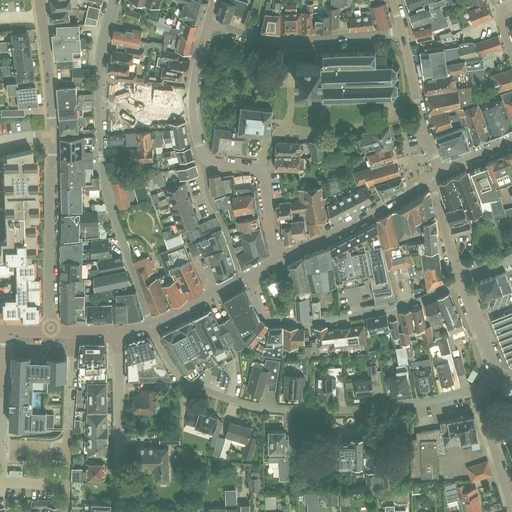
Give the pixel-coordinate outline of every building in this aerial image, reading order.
[(49,7),(50,11),(72,8),(70,0),(50,0),(52,6),(49,7)] [(175,0),(185,3),(180,18),(190,21),(201,24),(208,2),(200,0),(175,0)] [(223,0),(222,0),(216,17),(230,22),(233,12),(236,13),(235,15),(242,17),(246,7),(247,3),(239,0),(223,0)] [(368,0),(376,28),(392,25),(386,2),(376,5),(374,0),(368,0)] [(405,0),(409,9),(418,5),(433,0),(405,0)] [(440,0),(409,11),(414,26),(430,21),(434,19),(431,10),(446,5),(444,0),(440,0)] [(265,13),(261,31),(271,32),(273,8),(270,8),(271,2),(267,1),(265,13)] [(273,8),(271,32),(280,33),(280,15),(280,3),(275,3),(275,9),(273,8)] [(486,3),(468,10),(474,25),(492,18),(486,3)] [(303,32),(313,32),(313,4),(307,5),(308,13),(302,13),(303,32)] [(286,13),(281,13),(282,33),(292,33),(291,5),(286,5),(286,10),(286,13)] [(296,5),(291,5),(292,33),(301,33),(301,13),(296,13),(296,10),(296,5)] [(89,6),(87,11),(99,14),(100,8),(89,6)] [(253,9),(246,7),(242,17),(241,20),(248,23),(253,9)] [(339,8),(330,8),(326,7),(326,12),(323,12),(322,15),(314,14),(314,30),(331,31),(331,23),(338,23),(339,8)] [(61,21),(61,25),(70,24),(69,15),(73,15),(72,8),(50,11),(51,23),(61,21)] [(123,16),(139,21),(141,13),(126,8),(123,16)] [(371,10),(362,11),(362,16),(351,17),(350,30),(374,27),(371,10)] [(84,24),(87,24),(96,25),(99,14),(87,11),(84,24)] [(452,24),(459,21),(456,13),(449,16),(452,24)] [(417,39),(418,41),(434,37),(432,30),(449,25),(446,16),(430,21),(431,24),(415,28),(416,34),(415,35),(416,38),(417,39)] [(158,21),(156,26),(165,29),(165,31),(168,32),(168,33),(195,38),(199,26),(184,21),(181,30),(171,28),(172,26),(158,21)] [(80,24),(57,25),(57,34),(53,34),(55,58),(56,57),(57,68),(74,67),(73,56),(81,56),(81,48),(89,48),(88,40),(87,40),(87,38),(80,38),(80,24)] [(125,32),(114,30),(112,41),(127,44),(127,45),(145,48),(161,51),(162,50),(163,42),(152,40),(151,43),(140,41),(142,31),(126,28),(125,32)] [(12,41),(0,42),(0,47),(31,44),(30,37),(28,38),(27,33),(11,35),(12,41)] [(191,54),(195,38),(168,33),(167,36),(179,39),(176,50),(191,54)] [(498,35),(475,43),(477,55),(488,52),(502,48),(498,35)] [(461,43),(460,43),(457,46),(443,48),(440,46),(425,48),(425,51),(420,52),(422,62),(417,63),(419,77),(439,74),(449,72),(485,68),(483,57),(460,60),(460,58),(477,55),(475,43),(472,41),(461,43)] [(31,44),(0,47),(0,51),(13,50),(14,57),(30,55),(29,48),(31,48),(31,44)] [(143,56),(144,56),(145,48),(127,45),(127,46),(130,46),(130,52),(114,50),(112,57),(111,60),(132,63),(132,62),(133,63),(134,56),(143,57),(143,56)] [(168,68),(187,71),(188,71),(190,62),(175,59),(176,54),(179,54),(162,50),(161,51),(160,58),(163,59),(169,60),(168,68)] [(297,63),(298,87),(322,86),(323,98),(392,97),(397,91),(397,84),(393,79),(397,75),(397,69),(392,64),(387,65),(387,55),(375,55),(375,52),(314,54),(315,62),(297,63)] [(15,65),(2,66),(0,66),(0,70),(33,66),(33,61),(30,62),(30,55),(14,57),(15,65)] [(119,72),(119,80),(131,81),(135,82),(135,81),(145,83),(146,74),(145,74),(145,78),(136,77),(137,72),(129,71),(130,64),(132,64),(132,63),(111,60),(112,57),(109,57),(108,71),(119,72)] [(33,66),(0,70),(0,75),(3,75),(16,74),(17,80),(32,78),(32,72),(34,72),(33,66)] [(74,67),(72,79),(90,80),(91,69),(74,67)] [(168,68),(163,67),(161,75),(162,75),(161,76),(146,74),(145,83),(163,85),(163,78),(181,81),(182,75),(187,76),(188,71),(187,71),(168,68)] [(511,68),(493,75),(498,91),(511,85),(511,68)] [(426,94),(446,91),(457,89),(454,73),(424,77),(426,94)] [(57,87),(59,102),(84,100),(83,93),(78,94),(79,96),(77,96),(76,86),(80,85),(80,81),(62,80),(62,86),(57,87)] [(36,104),(35,85),(22,87),(21,81),(6,83),(7,93),(16,92),(18,106),(36,104)] [(125,81),(106,81),(107,128),(127,127),(125,81)] [(134,83),(134,91),(157,91),(157,85),(134,83)] [(467,122),(475,144),(491,137),(479,103),(478,104),(476,95),(477,94),(476,86),(462,88),(464,104),(463,104),(456,107),(458,111),(460,115),(463,115),(465,120),(465,123),(467,122)] [(183,87),(164,88),(165,119),(184,118),(183,87)] [(511,89),(500,93),(511,119),(511,89)] [(460,91),(426,95),(430,114),(463,104),(460,91)] [(78,104),(80,104),(80,106),(84,107),(85,108),(94,107),(93,99),(84,100),(59,102),(60,117),(78,115),(78,104)] [(511,127),(511,126),(505,109),(501,99),(481,107),(491,137),(511,127)] [(214,140),(247,144),(249,132),(270,134),(272,108),(241,105),(239,131),(215,127),(214,140)] [(24,109),(1,110),(1,116),(1,117),(24,116),(24,109)] [(435,133),(453,127),(452,124),(465,120),(463,115),(460,115),(458,111),(449,114),(449,110),(430,115),(435,133)] [(76,132),(76,136),(95,134),(95,129),(83,130),(83,125),(86,124),(85,117),(60,119),(61,133),(76,132)] [(159,132),(160,137),(187,134),(185,122),(169,123),(171,130),(159,132)] [(362,136),(354,138),(357,150),(365,147),(366,152),(393,145),(389,125),(361,132),(362,136)] [(436,136),(443,155),(443,156),(444,155),(469,146),(470,147),(470,146),(468,145),(474,143),(467,125),(437,136),(436,135),(436,136)] [(150,132),(126,133),(127,149),(130,149),(131,161),(153,159),(152,147),(151,147),(150,132)] [(110,134),(110,145),(123,144),(123,133),(110,134)] [(173,147),(179,146),(189,144),(187,134),(160,137),(155,138),(157,147),(162,146),(161,143),(172,142),(173,147)] [(62,138),(62,148),(61,148),(61,158),(94,157),(94,150),(82,150),(82,142),(96,142),(96,135),(82,136),(82,137),(62,138)] [(312,160),(326,158),(323,139),(309,141),(312,160)] [(246,154),(247,144),(214,140),(212,152),(227,154),(228,152),(246,154)] [(300,143),(277,141),(276,154),(300,155),(300,143)] [(157,161),(178,155),(180,161),(194,157),(191,146),(177,149),(156,154),(157,161)] [(393,147),(368,153),(370,159),(367,160),(370,167),(397,160),(393,147)] [(1,315),(1,316),(18,315),(18,313),(21,312),(21,320),(38,319),(37,305),(35,305),(35,302),(39,302),(38,278),(31,279),(31,276),(33,276),(33,259),(30,259),(30,254),(34,254),(33,223),(29,223),(29,220),(37,220),(35,159),(32,159),(31,149),(6,155),(6,160),(3,160),(5,242),(0,241),(0,274),(10,274),(10,272),(15,272),(15,283),(6,283),(3,286),(3,301),(1,301),(1,315)] [(496,187),(511,181),(511,153),(506,156),(495,160),(470,169),(482,199),(489,198),(500,196),(496,187)] [(300,155),(276,154),(275,169),(303,170),(304,159),(300,159),(300,155)] [(93,166),(94,166),(94,157),(61,158),(62,186),(82,185),(82,183),(99,183),(99,176),(93,176),(93,166)] [(369,185),(401,175),(397,160),(370,167),(354,172),(357,183),(368,180),(369,185)] [(195,164),(178,168),(180,178),(198,174),(195,164)] [(154,173),(158,182),(159,186),(166,185),(161,171),(154,173)] [(468,219),(468,220),(469,220),(469,218),(482,213),(467,171),(460,174),(463,179),(459,181),(461,186),(454,188),(454,189),(455,192),(458,191),(459,193),(461,197),(468,219)] [(154,173),(141,176),(145,187),(150,185),(148,179),(152,178),(154,184),(158,182),(154,173)] [(214,193),(214,198),(236,194),(235,187),(233,175),(220,176),(220,174),(210,176),(212,193),(214,193)] [(445,202),(450,224),(468,219),(461,197),(459,193),(458,191),(455,192),(454,189),(454,188),(461,186),(459,181),(463,179),(460,174),(439,183),(443,202),(445,202)] [(402,175),(387,180),(394,193),(405,187),(402,175)] [(141,176),(131,178),(138,203),(149,200),(141,176)] [(341,177),(326,178),(328,196),(327,197),(330,218),(359,205),(352,191),(350,187),(347,188),(347,186),(343,187),(341,177)] [(114,193),(126,190),(123,180),(112,183),(114,193)] [(372,193),(376,192),(376,190),(375,187),(377,187),(383,198),(394,193),(387,180),(370,186),(372,193)] [(185,182),(164,190),(167,198),(186,192),(185,187),(187,186),(185,182)] [(62,186),(62,210),(72,210),(82,210),(82,188),(84,188),(84,190),(100,190),(100,183),(99,183),(82,183),(82,185),(62,186)] [(365,184),(352,191),(359,205),(373,198),(365,184)] [(220,209),(229,208),(232,220),(255,215),(254,205),(256,205),(254,188),(250,185),(235,187),(236,194),(214,198),(220,209)] [(304,189),(311,235),(321,231),(320,223),(330,218),(327,197),(323,198),(321,187),(304,189)] [(299,219),(293,220),(296,238),(307,237),(306,228),(310,227),(304,189),(298,190),(300,203),(291,204),(292,216),(293,216),(292,214),(293,214),(292,212),(298,211),(299,219)] [(392,212),(394,221),(399,239),(422,232),(418,221),(435,216),(429,190),(392,212)] [(186,192),(167,198),(170,207),(191,199),(190,196),(188,196),(186,192)] [(500,196),(489,198),(496,225),(511,220),(511,205),(504,208),(500,196)] [(191,199),(170,207),(173,215),(192,208),(191,203),(192,203),(191,199)] [(129,200),(117,204),(119,209),(130,205),(129,200)] [(282,225),(284,244),(296,242),(296,238),(293,220),(292,216),(291,204),(290,202),(280,203),(280,206),(276,206),(279,225),(282,225)] [(111,212),(110,204),(101,205),(101,213),(111,212)] [(192,208),(173,215),(176,223),(197,216),(196,212),(194,213),(192,208)] [(99,236),(98,224),(97,211),(62,214),(61,240),(99,236)] [(392,213),(377,220),(384,247),(383,248),(383,249),(388,269),(399,266),(407,264),(413,263),(411,253),(402,254),(400,244),(399,244),(392,213)] [(228,228),(230,234),(261,226),(258,215),(235,220),(237,226),(228,228)] [(197,216),(176,223),(179,232),(198,225),(196,220),(198,219),(197,216)] [(202,232),(219,225),(216,217),(199,224),(202,232)] [(434,218),(420,222),(424,240),(400,244),(402,254),(411,253),(437,249),(435,218),(434,218)] [(472,230),(469,220),(468,220),(468,219),(450,224),(450,225),(451,225),(453,235),(472,230)] [(336,278),(342,277),(343,282),(338,282),(339,287),(365,282),(364,277),(371,276),(375,302),(396,298),(388,269),(383,249),(383,248),(377,223),(332,246),(335,251),(333,253),(336,278)] [(267,250),(261,226),(230,234),(243,266),(259,258),(257,255),(267,250)] [(208,254),(217,281),(236,271),(227,245),(220,228),(211,231),(212,234),(196,241),(202,256),(208,254)] [(173,268),(187,297),(203,289),(180,235),(165,240),(168,249),(160,252),(167,271),(173,268)] [(84,249),(84,241),(83,241),(62,243),(62,244),(60,245),(60,248),(62,249),(61,255),(60,256),(60,258),(61,259),(81,259),(112,256),(111,246),(109,246),(109,237),(91,240),(91,249),(84,249)] [(196,242),(189,245),(193,255),(200,252),(196,242)] [(311,291),(335,286),(330,246),(329,246),(304,256),(311,291)] [(424,275),(427,290),(443,281),(438,249),(437,249),(411,253),(413,263),(407,264),(410,277),(424,275)] [(112,257),(112,256),(81,259),(61,259),(61,276),(79,276),(109,272),(126,268),(122,256),(112,257)] [(153,268),(148,256),(143,258),(134,261),(142,285),(146,298),(153,314),(171,305),(158,277),(152,279),(150,273),(154,271),(153,268)] [(295,294),(296,299),(295,299),(297,319),(309,318),(307,298),(306,298),(306,295),(311,295),(303,256),(287,265),(288,269),(294,295),(295,294)] [(94,279),(94,283),(94,288),(125,282),(131,281),(126,268),(109,272),(94,275),(94,279)] [(167,271),(159,276),(173,305),(187,297),(173,268),(167,271)] [(496,275),(476,282),(482,298),(502,291),(503,294),(511,290),(511,288),(509,279),(508,280),(505,272),(496,275)] [(77,319),(85,319),(85,303),(86,303),(86,300),(93,299),(94,299),(94,288),(94,283),(94,279),(76,279),(76,278),(61,278),(61,319),(77,319)] [(126,292),(125,282),(94,288),(94,299),(93,299),(93,302),(114,302),(117,302),(116,293),(126,292)] [(424,287),(413,289),(414,296),(415,296),(424,291),(424,287)] [(245,288),(222,301),(239,331),(260,319),(256,312),(256,313),(248,294),(245,288)] [(136,291),(126,292),(116,293),(117,302),(114,302),(114,323),(127,323),(127,321),(144,318),(136,291)] [(451,334),(451,333),(464,328),(459,315),(449,293),(437,299),(438,300),(443,315),(451,334)] [(88,303),(88,309),(88,319),(87,319),(87,320),(104,320),(112,320),(112,303),(100,303),(100,308),(93,308),(93,302),(93,299),(86,300),(86,303),(88,303)] [(437,317),(443,315),(438,300),(425,305),(430,319),(430,320),(432,323),(431,324),(433,329),(440,326),(437,317)] [(321,302),(311,302),(313,317),(322,317),(321,302)] [(422,307),(411,309),(415,329),(421,328),(423,339),(433,337),(431,325),(426,326),(422,307)] [(211,356),(217,362),(222,369),(226,366),(224,362),(234,357),(229,347),(232,345),(235,350),(245,345),(229,318),(220,323),(221,323),(219,324),(212,311),(211,310),(211,309),(210,309),(210,310),(193,318),(192,318),(193,319),(194,321),(205,344),(211,356)] [(404,331),(399,332),(400,336),(401,344),(411,342),(410,340),(408,330),(415,329),(411,309),(400,312),(404,331)] [(511,311),(492,319),(506,356),(509,363),(510,364),(511,365),(511,311)] [(382,333),(392,331),(393,337),(400,336),(399,332),(397,320),(390,321),(390,323),(388,324),(386,314),(367,318),(370,332),(381,330),(382,333)] [(160,337),(159,336),(173,359),(185,374),(192,379),(217,362),(211,356),(208,349),(191,319),(159,335),(160,337)] [(244,341),(253,347),(269,326),(261,319),(244,341)] [(364,325),(345,327),(348,349),(355,348),(354,346),(366,345),(364,325)] [(319,347),(329,345),(327,330),(327,326),(314,327),(316,339),(310,340),(311,345),(311,354),(319,354),(319,347)] [(284,346),(297,346),(297,343),(304,343),(304,329),(297,329),(297,327),(284,327),(284,346)] [(327,330),(329,345),(330,349),(341,348),(341,350),(348,349),(345,327),(327,330)] [(263,354),(282,357),(282,340),(282,328),(270,328),(268,340),(274,340),(274,347),(265,346),(263,354)] [(454,368),(455,368),(453,358),(446,335),(435,338),(436,339),(428,342),(429,347),(434,345),(440,343),(443,355),(442,355),(444,363),(437,365),(442,384),(453,381),(450,369),(454,368)] [(126,345),(126,380),(139,380),(139,382),(172,381),(149,338),(147,337),(128,342),(126,345)] [(265,346),(264,346),(260,343),(256,349),(263,352),(265,346)] [(78,381),(93,381),(93,372),(93,344),(83,344),(81,346),(79,372),(78,381)] [(104,344),(93,344),(93,381),(106,381),(106,372),(107,372),(106,346),(104,344)] [(298,357),(303,357),(311,357),(311,354),(311,345),(304,344),(304,351),(298,351),(298,357)] [(405,347),(396,348),(399,365),(396,366),(397,371),(389,372),(392,393),(408,390),(406,376),(408,376),(406,365),(408,364),(407,358),(405,348),(405,347)] [(412,347),(405,348),(407,358),(412,357),(414,355),(412,347)] [(66,357),(43,356),(43,355),(43,354),(42,354),(42,353),(41,353),(40,352),(39,352),(38,353),(37,353),(37,354),(36,354),(36,355),(36,356),(13,355),(10,424),(64,426),(66,357)] [(461,356),(453,358),(457,375),(466,372),(461,356)] [(266,358),(264,368),(255,366),(248,389),(253,391),(254,393),(259,394),(260,393),(262,393),(266,379),(277,381),(281,361),(266,358)] [(416,389),(435,386),(430,359),(412,362),(416,389)] [(368,366),(369,376),(363,376),(363,380),(357,380),(357,378),(346,379),(346,387),(356,386),(357,393),(373,391),(372,384),(377,384),(376,365),(368,366)] [(335,374),(342,373),(341,367),(326,368),(326,377),(317,377),(317,397),(333,397),(336,397),(335,374)] [(304,376),(286,375),(285,395),(301,396),(301,389),(304,389),(304,376)] [(86,390),(86,396),(106,396),(106,382),(89,383),(89,390),(86,390)] [(157,413),(157,405),(157,390),(142,390),(143,397),(134,397),(134,412),(143,411),(143,413),(151,413),(157,413)] [(106,409),(106,396),(86,396),(86,402),(89,402),(89,410),(106,409)] [(106,412),(88,413),(88,420),(84,420),(84,426),(106,426),(106,412)] [(217,423),(219,418),(200,412),(198,416),(188,412),(186,420),(186,423),(187,423),(187,422),(196,424),(195,426),(214,432),(215,431),(217,423)] [(473,448),(480,447),(478,437),(476,428),(477,428),(474,414),(440,421),(441,427),(420,431),(421,439),(421,440),(437,440),(437,454),(446,453),(444,445),(461,441),(462,446),(472,444),(473,448)] [(215,431),(219,432),(223,421),(218,420),(217,423),(215,431)] [(238,424),(230,421),(225,437),(246,444),(242,457),(250,459),(257,438),(249,436),(252,428),(242,425),(242,423),(238,422),(238,424)] [(107,439),(106,426),(84,426),(84,433),(88,432),(89,439),(89,440),(107,439)] [(279,462),(279,481),(289,481),(289,480),(288,461),(285,461),(285,452),(285,446),(288,446),(288,443),(288,437),(285,437),(285,431),(269,431),(269,442),(267,445),(267,447),(269,450),(270,457),(268,458),(268,461),(278,461),(278,462),(279,462)] [(180,432),(160,432),(160,444),(180,443),(180,432)] [(363,437),(362,437),(361,435),(354,435),(353,437),(352,437),(352,440),(338,440),(338,452),(331,452),(331,463),(338,463),(338,464),(353,464),(353,473),(363,473),(363,464),(363,437)] [(226,439),(218,436),(213,451),(214,451),(213,454),(220,456),(226,439)] [(417,438),(410,438),(411,476),(422,475),(422,477),(438,476),(437,454),(437,440),(421,440),(421,439),(417,439),(417,438)] [(89,453),(107,453),(107,439),(89,440),(89,439),(85,439),(85,446),(89,446),(89,453)] [(168,447),(137,447),(138,469),(155,469),(156,479),(169,479),(168,447)] [(82,468),(72,468),(71,480),(88,481),(88,478),(104,478),(104,471),(106,470),(106,465),(104,465),(104,463),(95,463),(95,461),(89,461),(89,463),(87,463),(87,471),(82,471),(82,468)] [(487,461),(468,468),(472,480),(491,474),(487,461)] [(393,485),(392,466),(383,466),(384,486),(393,485)] [(376,472),(367,472),(368,486),(376,486),(376,472)] [(250,478),(251,491),(260,490),(259,477),(250,478)] [(460,499),(457,499),(460,511),(464,511),(468,511),(480,508),(481,508),(476,488),(466,490),(465,484),(457,486),(456,482),(443,483),(445,489),(444,489),(447,497),(458,494),(460,499)] [(384,491),(376,491),(377,503),(385,503),(384,491)] [(318,511),(318,499),(318,493),(297,494),(298,505),(303,504),(303,505),(309,505),(309,501),(313,501),(312,511),(318,511)] [(326,505),(331,505),(338,505),(338,493),(318,493),(318,499),(326,499),(326,505)] [(276,496),(266,496),(266,508),(276,507),(276,496)] [(59,511),(60,506),(55,506),(55,500),(37,499),(37,501),(31,500),(31,506),(38,507),(38,506),(45,507),(44,511),(59,511)] [(108,511),(109,504),(91,503),(83,502),(82,509),(70,508),(70,511),(108,511)] [(209,509),(208,511),(254,511),(253,511),(253,503),(226,503),(226,508),(225,508),(225,509),(209,509)]
